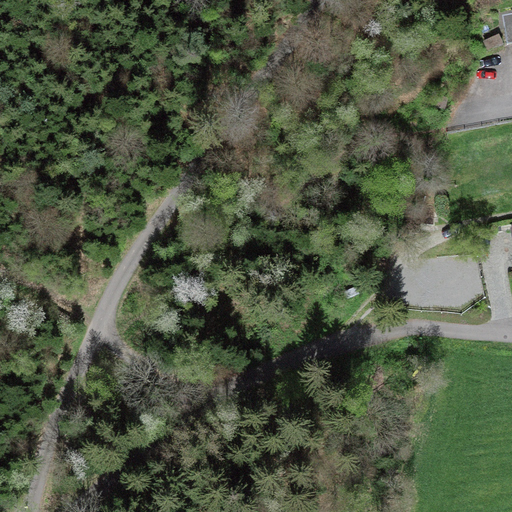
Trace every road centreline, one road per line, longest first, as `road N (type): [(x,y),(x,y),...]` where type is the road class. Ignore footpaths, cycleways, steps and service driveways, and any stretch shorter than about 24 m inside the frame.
road 1 (unclassified): [(35,511),(100,322),(136,249),(316,0)]
road 2 (residential): [(511,332),(368,317),(269,356),(164,428),(64,511)]
road 3 (track): [(99,330),(151,371),(230,383)]
